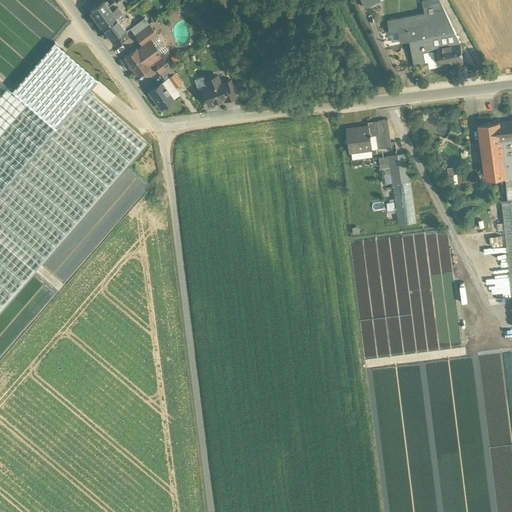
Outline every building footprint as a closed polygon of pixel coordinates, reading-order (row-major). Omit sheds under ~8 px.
[(107,5),(103,0),(90,10),(101,25),(115,16),(122,10),(114,0),(107,5)] [(439,0),(422,0),(425,13),(427,13),(444,9),(439,0)] [(444,9),(427,13),(431,35),(455,31),(444,9)] [(425,13),(388,20),(390,31),(399,29),(401,40),(410,38),(415,63),(425,61),(424,52),(423,52),(422,42),(430,41),(430,36),(431,35),(427,13),(425,13)] [(115,16),(101,25),(112,41),(126,31),(115,16)] [(134,34),(149,24),(145,18),(130,28),(134,34)] [(149,24),(134,34),(142,45),(150,39),(151,40),(157,35),(149,24)] [(431,35),(430,36),(430,41),(432,50),(437,48),(437,47),(460,42),(455,31),(431,35)] [(142,45),(138,48),(137,48),(124,57),(137,74),(150,65),(149,64),(154,60),(161,55),(151,40),(150,39),(142,45)] [(26,103),(55,129),(87,91),(98,79),(54,41),(11,90),(26,103)] [(430,41),(422,42),(423,52),(424,52),(432,50),(430,41)] [(460,42),(437,47),(437,48),(432,50),(424,52),(425,61),(439,58),(440,64),(454,62),(463,61),(461,52),(462,52),(460,42)] [(166,61),(161,55),(154,60),(158,67),(157,68),(160,73),(170,66),(167,61),(166,61)] [(170,66),(160,73),(165,79),(168,77),(174,72),(170,66)] [(174,72),(168,77),(175,87),(182,82),(174,72)] [(216,75),(205,79),(207,86),(201,88),(207,104),(223,98),(224,100),(226,100),(222,89),(216,75)] [(165,79),(149,91),(161,107),(173,98),(179,93),(175,87),(168,77),(165,79)] [(230,79),(223,81),(226,88),(222,89),(226,100),(237,96),(230,79)] [(0,92),(0,133),(26,103),(11,90),(6,86),(0,92)] [(55,129),(0,192),(0,309),(146,142),(87,91),(55,129)] [(0,192),(55,129),(26,103),(0,133),(0,192)] [(388,119),(378,120),(380,134),(379,134),(381,147),(391,146),(388,119)] [(511,119),(498,121),(498,122),(479,124),(486,180),(505,178),(511,176),(511,119)] [(368,126),(355,128),(355,127),(346,129),(349,152),(372,148),(370,135),(379,134),(380,134),(378,120),(368,121),(368,126)] [(407,153),(388,156),(398,225),(416,222),(407,153)] [(511,200),(508,201),(502,202),(511,296),(511,200)] [(429,299),(430,299),(435,307),(439,336),(443,345),(445,336),(449,334),(446,307),(457,305),(446,229),(390,236),(400,238),(405,271),(395,250),(392,269),(393,278),(393,283),(392,283),(400,285),(402,289),(401,296),(404,297),(406,287),(410,295),(410,298),(413,303),(419,304),(420,296),(423,302),(429,299)]
